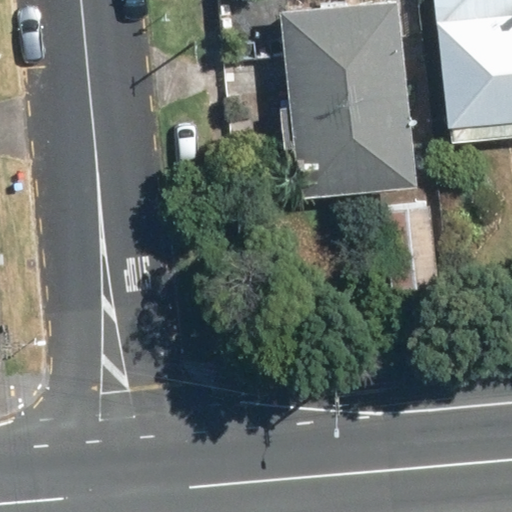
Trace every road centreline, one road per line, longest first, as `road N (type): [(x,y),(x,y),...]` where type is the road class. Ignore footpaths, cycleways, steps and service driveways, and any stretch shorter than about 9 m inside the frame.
road 1 (tertiary): [(80,0),(129,494)]
road 2 (secondary): [(129,494),(511,462)]
road 3 (secondary): [(0,505),(129,494)]
